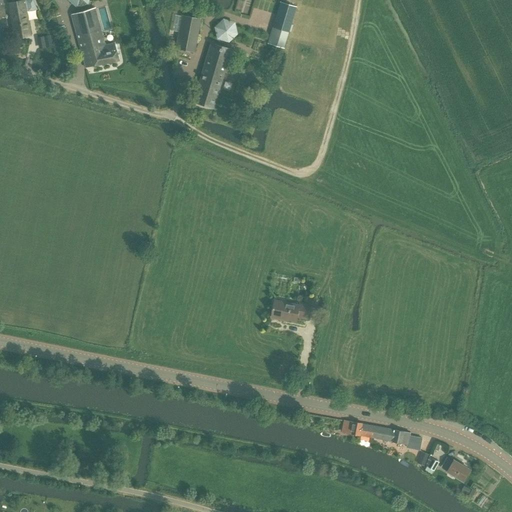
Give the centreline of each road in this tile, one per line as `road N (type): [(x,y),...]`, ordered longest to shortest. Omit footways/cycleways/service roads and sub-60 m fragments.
road 1 (secondary): [(511,476),(485,451),(440,431),(0,340)]
road 2 (track): [(359,0),(313,171),(295,174),(237,152),(166,114)]
road 3 (unclassified): [(210,511),(0,466)]
road 4 (unclassified): [(0,70),(166,114)]
